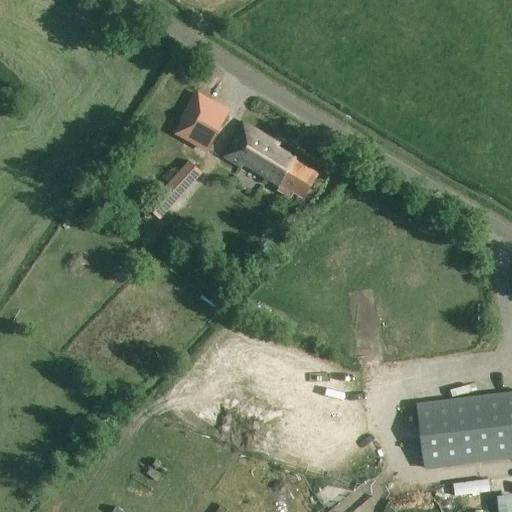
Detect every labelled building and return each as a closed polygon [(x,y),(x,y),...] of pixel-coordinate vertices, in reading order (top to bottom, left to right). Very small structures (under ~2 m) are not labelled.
[(210,148),(230,115),(208,102),(189,136),(210,148)] [(303,199),(318,174),(294,160),(295,160),(276,149),(279,144),(242,123),(222,157),(261,180),(263,176),(279,186),(276,190),(289,198),(292,193),(303,199)] [(188,161),(146,208),(155,217),(197,170),(188,161)] [(233,281),(201,256),(196,263),(228,288),(233,281)] [(355,291),(366,362),(388,359),(377,288),(355,291)] [(424,468),(511,457),(511,393),(416,405),(424,468)] [(260,476),(259,497),(287,498),(288,478),(260,476)] [(342,499),(354,511),(355,511),(379,490),(366,477),(342,499)] [(450,511),(454,511),(461,509),(457,500),(468,495),(463,485),(443,494),(450,511)]
